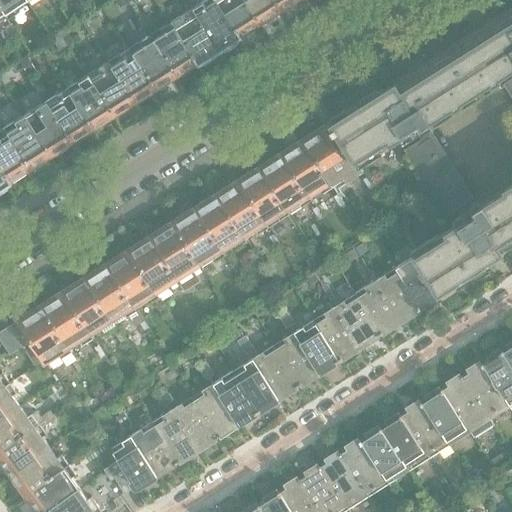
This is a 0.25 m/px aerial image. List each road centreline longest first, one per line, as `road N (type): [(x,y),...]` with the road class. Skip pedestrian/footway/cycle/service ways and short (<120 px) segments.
road 1 (residential): [(0,262),(411,0)]
road 2 (residential): [(511,302),(184,511)]
